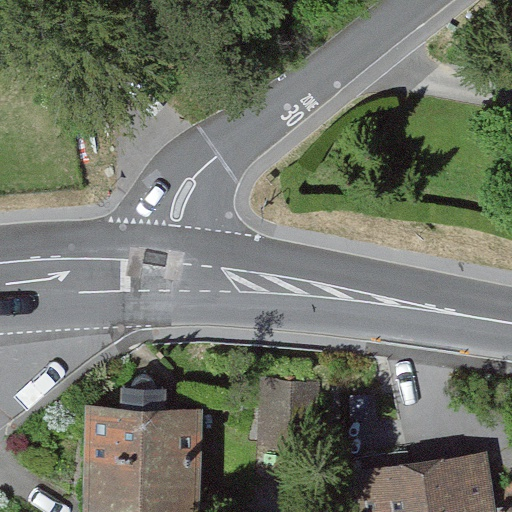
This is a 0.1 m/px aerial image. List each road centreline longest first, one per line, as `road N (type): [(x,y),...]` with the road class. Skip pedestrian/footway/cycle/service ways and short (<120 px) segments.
road 1 (unclassified): [(144,277),(189,178),(421,0)]
road 2 (tertiary): [(144,277),(370,297),(511,321)]
road 3 (tertiary): [(0,285),(144,277)]
